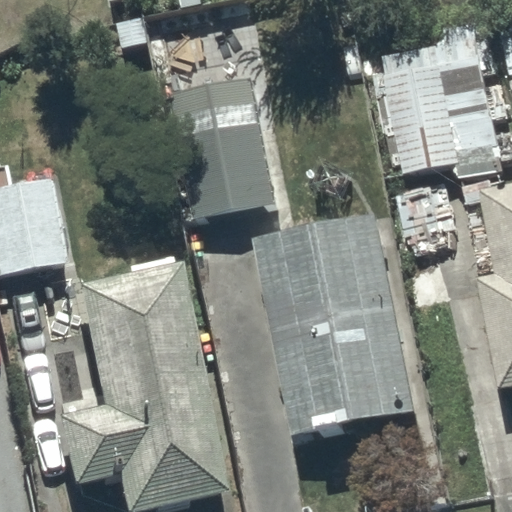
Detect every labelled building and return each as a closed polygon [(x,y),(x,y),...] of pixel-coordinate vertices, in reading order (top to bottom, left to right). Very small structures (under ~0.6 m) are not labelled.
[(386,64),(409,185),(456,176),(459,188),(506,179),(480,46),(386,64)] [(173,100),(197,229),(282,213),(257,84),(173,100)] [(0,198),(0,287),(66,276),(51,190),(0,198)] [(482,287),(505,400),(511,398),(511,195),(486,201),(502,283),(482,287)] [(260,249),(297,447),(420,424),(383,225),(260,249)] [(120,488),(125,511),(198,511),(229,505),(180,274),(173,276),(171,263),(127,273),(129,285),(79,295),(104,418),(61,427),(76,497),(120,488)]
